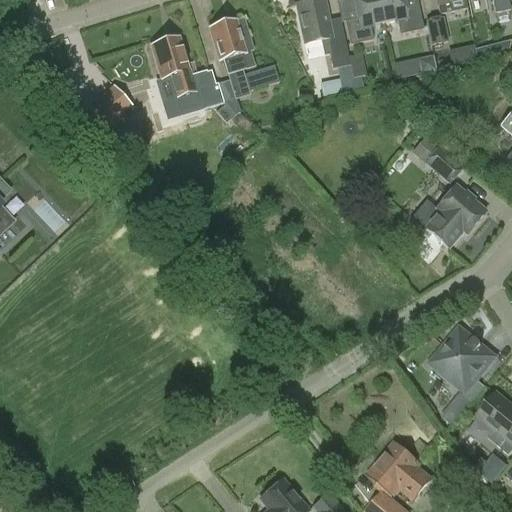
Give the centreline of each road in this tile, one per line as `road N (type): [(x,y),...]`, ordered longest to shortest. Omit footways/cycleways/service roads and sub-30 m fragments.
road 1 (residential): [(295,395),(488,276)]
road 2 (unclassified): [(112,511),(295,395)]
